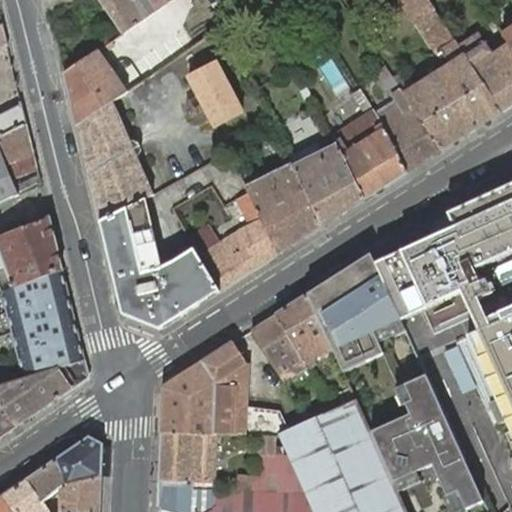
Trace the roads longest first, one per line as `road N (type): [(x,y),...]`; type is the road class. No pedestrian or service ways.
road 1 (tertiary): [(511,139),(120,388)]
road 2 (residential): [(120,388),(16,0)]
road 3 (tertiary): [(120,388),(0,471)]
road 4 (tertiary): [(128,511),(131,429),(120,388)]
